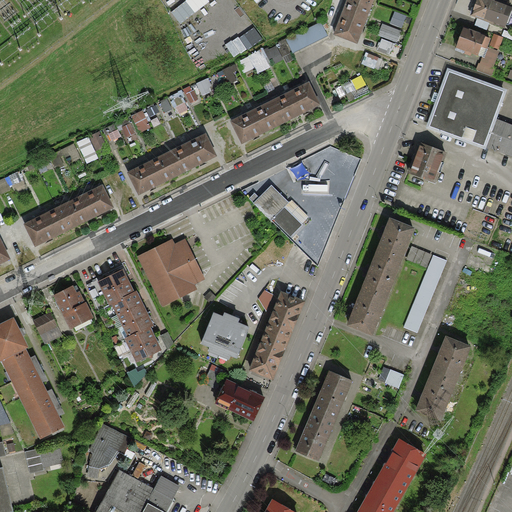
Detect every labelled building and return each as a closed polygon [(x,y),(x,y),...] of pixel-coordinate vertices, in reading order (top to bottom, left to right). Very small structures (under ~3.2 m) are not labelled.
[(373,1),(370,0),(346,0),(332,34),(355,43),(373,1)] [(511,7),(511,2),(506,0),(476,0),(471,15),(505,27),(511,7)] [(320,21),(285,39),(291,52),(327,34),(320,21)] [(487,31),(465,22),(455,46),(478,55),(481,46),(487,31)] [(511,31),(503,29),(501,35),(503,36),(511,38),(511,31)] [(501,35),(493,33),(489,46),(498,49),(503,36),(501,35)] [(394,43),(381,38),(378,47),(391,51),(394,43)] [(275,44),(281,54),(285,62),(293,58),(283,40),(275,44)] [(267,46),(262,48),(268,60),(281,54),(275,44),(268,49),(267,46)] [(481,46),(478,55),(482,56),(477,70),(492,75),(500,53),(481,46)] [(378,57),(364,51),(360,63),(374,68),(378,57)] [(260,53),(249,59),(253,66),(254,67),(264,61),(260,53)] [(253,66),(249,59),(248,56),(238,62),(243,72),(253,66)] [(236,69),(233,64),(223,70),(224,72),(229,80),(234,76),(232,72),(236,69)] [(507,87),(449,65),(427,125),(511,156),(511,121),(496,116),(507,87)] [(224,72),(212,79),(214,82),(218,80),(222,87),(230,82),(229,80),(224,72)] [(206,77),(196,82),(203,95),(210,91),(207,85),(210,84),(206,77)] [(284,122),(323,103),(311,77),(271,97),(284,122)] [(189,86),(183,89),(190,105),(197,101),(192,89),(191,90),(189,86)] [(179,92),(171,97),(179,113),(188,109),(179,92)] [(244,142),(284,122),(271,97),(231,116),(244,142)] [(167,98),(159,102),(165,113),(172,110),(167,98)] [(153,105),(147,108),(150,114),(156,111),(153,105)] [(139,111),(131,116),(140,132),(148,128),(139,111)] [(155,118),(149,121),(153,128),(159,124),(155,118)] [(129,122),(121,126),(126,137),(134,133),(129,122)] [(101,130),(89,135),(95,151),(107,146),(101,130)] [(179,174),(219,154),(207,130),(167,150),(179,174)] [(447,150),(422,139),(407,173),(432,183),(447,150)] [(72,143),(49,156),(56,169),(65,165),(60,156),(68,152),(72,159),(79,155),(72,143)] [(140,193),(179,174),(167,150),(128,170),(140,193)] [(19,173),(8,178),(12,187),(23,182),(19,173)] [(271,180),(254,201),(294,234),(305,221),(285,205),(292,197),(271,180)] [(76,227),(115,208),(103,183),(64,202),(76,227)] [(38,246),(76,227),(64,202),(25,221),(38,246)] [(415,224),(390,214),(376,251),(401,260),(415,224)] [(170,238),(137,256),(163,306),(194,290),(192,284),(205,277),(185,240),(174,245),(170,238)] [(0,265),(8,262),(0,245),(0,265)] [(446,261),(411,247),(406,260),(427,268),(402,328),(416,333),(446,261)] [(401,260),(376,251),(362,287),(386,297),(401,260)] [(122,266),(98,278),(110,301),(111,301),(134,289),(122,266)] [(73,282),(54,293),(71,325),(91,315),(73,282)] [(386,297),(362,287),(348,324),(372,333),(386,297)] [(134,289),(111,301),(128,333),(150,322),(153,320),(136,288),(134,289)] [(304,296),(282,288),(265,329),(287,338),(304,296)] [(223,316),(214,312),(202,344),(210,347),(208,352),(229,360),(231,355),(238,358),(250,327),(239,322),(240,318),(225,312),(223,316)] [(12,314),(0,320),(0,356),(23,345),(27,343),(12,314)] [(51,314),(35,322),(45,343),(61,334),(51,314)] [(150,322),(128,333),(126,334),(139,360),(163,347),(150,322)] [(287,338),(265,329),(248,370),(270,379),(287,338)] [(175,346),(167,332),(159,336),(167,350),(175,346)] [(471,348),(447,337),(431,373),(456,384),(471,348)] [(23,345),(0,356),(40,437),(63,426),(23,345)] [(210,369),(201,364),(194,380),(212,389),(222,369),(212,364),(210,369)] [(402,375),(389,370),(384,384),(397,389),(402,375)] [(353,380),(330,371),(313,410),(335,420),(353,380)] [(456,384),(431,373),(415,410),(440,420),(456,384)] [(266,394),(229,375),(215,401),(252,420),(266,394)] [(335,420),(313,410),(296,449),(318,459),(335,420)] [(132,438),(102,422),(88,451),(91,452),(86,474),(96,477),(98,467),(109,462),(107,457),(112,448),(124,453),(132,438)] [(9,423),(0,424),(1,433),(10,433),(9,423)] [(425,454),(399,439),(390,456),(415,471),(425,454)] [(40,451),(25,453),(28,475),(43,472),(40,451)] [(415,471),(390,456),(380,473),(406,488),(415,471)] [(2,466),(0,466),(0,511),(5,511),(12,511),(2,466)] [(141,511),(155,486),(121,468),(97,511),(141,511)] [(406,488),(380,473),(370,490),(396,505),(406,488)] [(155,486),(141,511),(163,511),(165,509),(167,511),(181,486),(161,476),(155,486)] [(391,511),(396,505),(370,490),(361,507),(368,511),(391,511)] [(298,511),(301,508),(275,493),(265,511),(298,511)]
